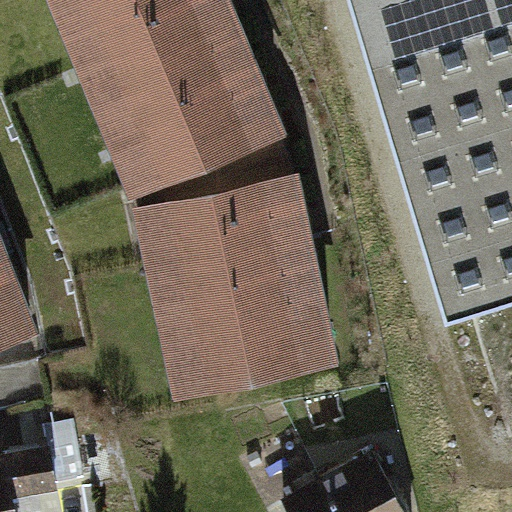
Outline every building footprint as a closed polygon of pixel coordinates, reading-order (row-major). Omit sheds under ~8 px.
[(256,0),(81,0),(159,195),(321,157),(256,0)] [(511,0),(353,0),(448,311),(511,291),(511,0)] [(321,157),(159,195),(205,391),(366,354),(321,157)] [(0,167),(0,351),(62,328),(0,167)] [(73,511),(54,437),(0,451),(0,511),(73,511)] [(408,511),(375,451),(286,498),(294,511),(408,511)]
